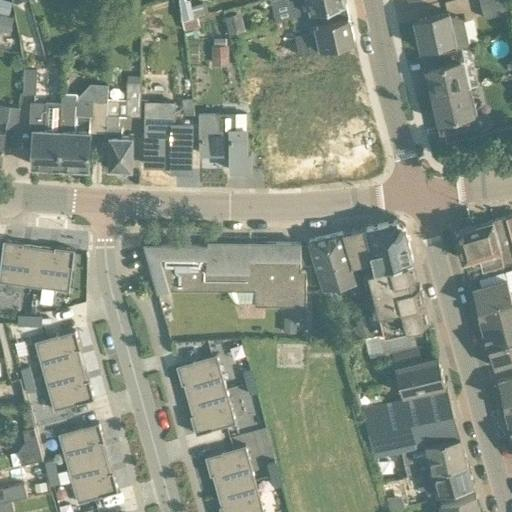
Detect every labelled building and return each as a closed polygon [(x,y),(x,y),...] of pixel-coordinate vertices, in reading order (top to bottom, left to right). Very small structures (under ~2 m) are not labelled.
[(0,0),(0,13),(8,15),(11,3),(0,0)] [(191,6),(189,0),(178,0),(183,21),(206,13),(203,4),(191,6)] [(344,0),(287,0),(291,16),(305,13),(310,12),(310,13),(345,4),(344,0)] [(478,0),(484,19),(507,13),(503,0),(478,0)] [(298,55),(319,50),(354,42),(345,4),(310,13),(310,12),(305,13),(309,27),(310,32),(294,36),(298,55)] [(224,16),(229,32),(244,28),(240,12),(224,16)] [(452,22),(450,13),(414,21),(421,50),(454,42),(455,49),(469,46),(463,20),(452,22)] [(0,14),(0,30),(10,32),(13,17),(0,14)] [(190,20),(182,22),(185,32),(192,30),(190,20)] [(218,55),(218,44),(211,45),(212,66),(226,66),(225,54),(218,55)] [(434,95),(469,87),(461,49),(423,58),(424,59),(428,58),(431,69),(429,70),(434,95)] [(36,93),(37,68),(24,68),(23,93),(36,93)] [(126,117),(140,117),(140,82),(126,82),(126,117)] [(231,83),(231,97),(243,96),(242,82),(231,83)] [(469,87),(434,95),(440,123),(443,122),(445,134),(440,135),(441,136),(479,127),(469,87)] [(88,168),(90,133),(90,131),(89,131),(75,130),(77,95),(62,94),(61,104),(60,167),(88,168)] [(181,99),(182,114),(194,114),(192,98),(181,99)] [(105,115),(106,100),(90,100),(90,115),(89,131),(90,131),(90,133),(105,133),(105,115)] [(60,167),(61,104),(30,103),(29,128),(34,128),(32,166),(60,167)] [(17,128),(19,107),(0,104),(0,119),(5,120),(4,127),(17,128)] [(237,111),(219,112),(200,112),(200,155),(230,155),(230,171),(250,171),(250,153),(248,153),(248,129),(237,129),(237,111)] [(105,115),(105,133),(104,139),(109,139),(108,168),(120,169),(122,171),(127,171),(128,169),(132,169),(132,136),(121,136),(122,126),(118,126),(118,116),(105,115)] [(190,170),(191,123),(170,123),(170,125),(146,124),(145,165),(172,166),(172,170),(190,170)] [(511,215),(493,220),(505,263),(511,260),(511,215)] [(381,268),(412,260),(404,225),(395,220),(371,225),(381,268)] [(505,263),(493,220),(459,229),(455,237),(455,238),(462,260),(477,256),(481,270),(505,263)] [(374,270),(381,268),(371,225),(341,232),(350,260),(370,255),(374,269),(374,270)] [(356,279),(350,260),(341,232),(307,240),(320,283),(322,288),(356,279)] [(3,240),(0,267),(0,282),(34,286),(39,247),(23,245),(23,243),(3,240)] [(301,269),(301,243),(266,242),(266,246),(248,246),(248,249),(208,249),(208,245),(151,245),(151,249),(146,250),(158,293),(170,290),(255,290),(255,305),(306,306),(306,269),(301,269)] [(34,286),(69,291),(74,249),(55,247),(54,249),(39,247),(34,286)] [(412,260),(381,268),(374,270),(374,269),(367,271),(375,303),(370,304),(373,315),(378,313),(384,334),(411,327),(428,322),(419,285),(414,286),(412,277),(416,276),(412,260)] [(477,309),(511,299),(511,290),(509,291),(506,280),(471,290),(476,309),(477,309)] [(481,329),(511,320),(511,299),(477,309),(476,309),(475,309),(481,329)] [(17,324),(30,324),(30,316),(17,316),(17,324)] [(30,324),(42,324),(42,316),(30,316),(30,324)] [(282,317),(282,332),(294,332),(294,317),(282,317)] [(355,320),(360,338),(372,334),(368,317),(355,320)] [(486,348),(511,340),(511,320),(481,329),(486,348)] [(369,358),(391,353),(402,395),(445,384),(438,356),(420,361),(417,347),(415,347),(411,327),(384,334),(364,339),(369,358)] [(80,349),(75,330),(35,341),(44,376),(83,365),(78,350),(80,349)] [(511,340),(486,348),(486,349),(487,349),(493,368),(511,362),(511,340)] [(217,354),(176,365),(182,385),(184,384),(188,399),(226,389),(217,354)] [(94,399),(89,379),(87,380),(83,365),(44,376),(54,410),(94,399)] [(25,381),(32,379),(29,367),(21,369),(25,381)] [(251,369),(243,371),(246,383),(254,381),(251,369)] [(502,401),(511,398),(511,377),(497,381),(502,401)] [(28,393),(35,391),(32,379),(25,381),(28,393)] [(257,393),(254,381),(246,383),(250,395),(257,393)] [(407,476),(466,461),(460,437),(459,437),(446,387),(360,409),(373,459),(401,452),(403,464),(407,476)] [(188,399),(192,415),(190,415),(196,434),(236,423),(226,389),(188,399)] [(506,421),(511,419),(511,398),(502,401),(501,401),(506,421)] [(58,434),(68,468),(106,457),(102,442),(104,441),(99,422),(58,434)] [(42,459),(33,427),(29,428),(22,430),(25,442),(23,442),(18,451),(21,464),(42,459)] [(212,475),(217,490),(255,480),(245,445),(205,456),(211,476),(212,475)] [(111,472),(106,457),(68,468),(78,502),(118,491),(113,472),(111,472)] [(53,460),(45,462),(49,473),(56,471),(53,460)] [(278,473),(275,461),(267,464),(270,475),(278,473)] [(466,461),(407,476),(412,499),(426,496),(424,485),(433,483),(435,494),(472,485),(466,461)] [(56,471),(49,473),(52,485),(59,483),(56,471)] [(274,487),(281,485),(278,473),(270,475),(274,487)] [(221,506),(219,506),(220,511),(264,511),(255,480),(217,490),(221,506)] [(24,483),(0,488),(0,502),(11,501),(27,497),(24,483)] [(439,511),(479,511),(475,495),(437,504),(439,511)] [(11,501),(0,502),(0,511),(5,511),(13,511),(11,501)]
